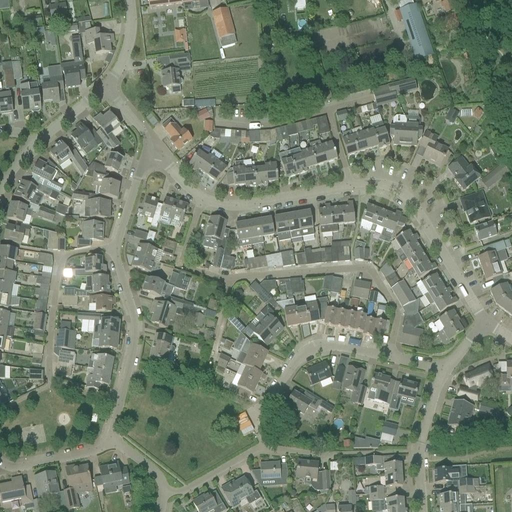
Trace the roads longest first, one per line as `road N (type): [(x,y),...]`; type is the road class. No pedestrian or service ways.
road 1 (residential): [(484,322),(395,190),(349,185),(239,206),(201,199),(169,168),(143,157)]
road 2 (unclassified): [(112,437),(134,330),(113,249),(143,157)]
road 3 (residential): [(261,432),(265,401),(310,348),(331,345),(441,371)]
road 4 (residential): [(421,511),(418,454),(441,371)]
